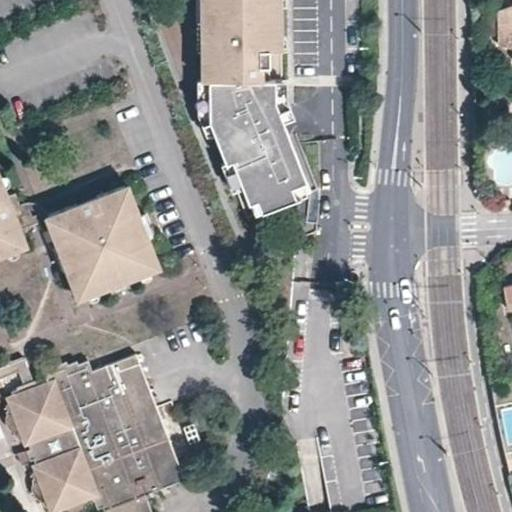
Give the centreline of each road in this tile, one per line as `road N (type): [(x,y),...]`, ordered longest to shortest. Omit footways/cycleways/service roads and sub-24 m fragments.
road 1 (residential): [(439,511),(417,477),(392,334),(388,226)]
road 2 (residential): [(388,226),(401,0)]
road 3 (residential): [(330,0),(335,225)]
road 4 (unknown): [(0,84),(129,31)]
road 5 (residential): [(388,226),(511,225)]
